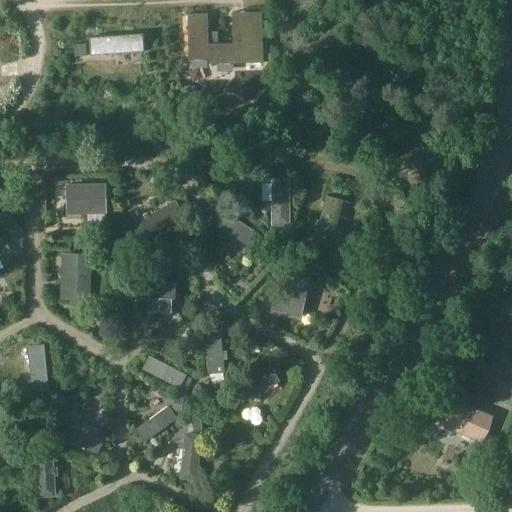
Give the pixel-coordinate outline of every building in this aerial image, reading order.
[(208,45),(207,15),(187,15),(188,62),(208,61),(208,65),(263,64),(261,13),(245,13),(246,44),(232,45),(208,45)] [(193,88),(180,88),(181,101),(193,101),(193,88)] [(106,185),(66,185),(66,215),(106,215),(106,185)] [(61,298),(75,298),(88,299),(89,254),(63,254),(61,298)] [(451,401),(441,426),(481,443),(492,417),(451,401)] [(200,418),(191,419),(193,433),(202,432),(200,418)] [(480,452),(475,467),(487,471),(493,457),(480,452)]
